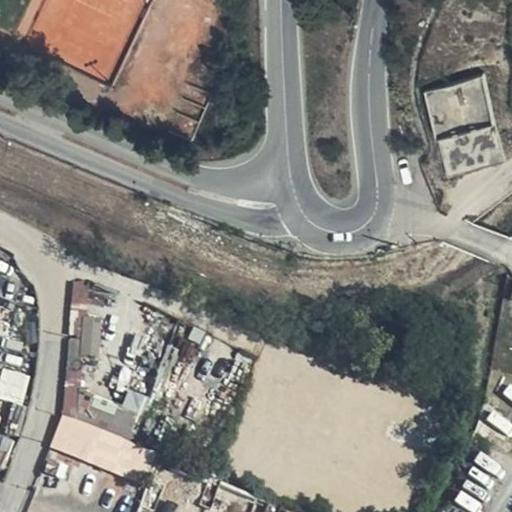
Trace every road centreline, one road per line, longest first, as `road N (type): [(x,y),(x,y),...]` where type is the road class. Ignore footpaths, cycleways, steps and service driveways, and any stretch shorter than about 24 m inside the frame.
road 1 (unclassified): [(0,106),(247,209),(300,208)]
road 2 (residential): [(8,511),(52,378),(50,303),(0,228)]
road 3 (secondary): [(285,0),(286,141),(300,208)]
road 4 (secondary): [(379,205),(369,96),(377,0)]
road 5 (unclassified): [(379,205),(511,257)]
